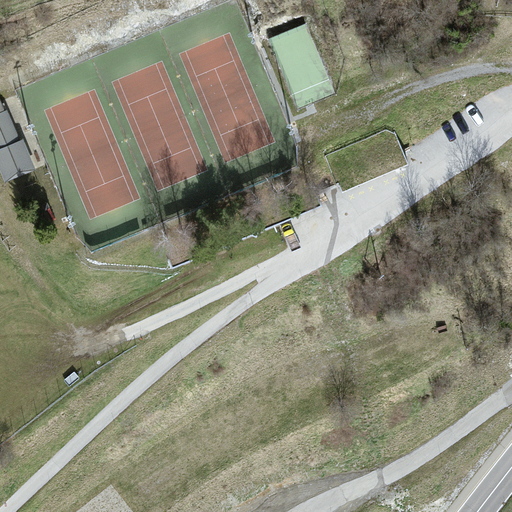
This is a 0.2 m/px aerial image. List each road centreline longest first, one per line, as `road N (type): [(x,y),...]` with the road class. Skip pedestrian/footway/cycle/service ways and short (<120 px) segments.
road 1 (residential): [(4,511),(167,362),(511,117)]
road 2 (residential): [(511,390),(409,463),(304,511)]
